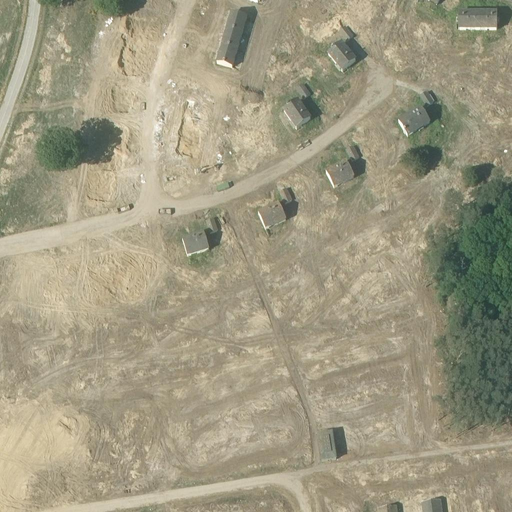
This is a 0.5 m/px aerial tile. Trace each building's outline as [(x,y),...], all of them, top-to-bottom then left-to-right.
[(458,31),(477,31),(477,14),(459,14),(458,31)] [(496,14),(477,14),(477,31),(496,31),(496,14)] [(231,15),(226,32),(241,36),(246,19),(231,15)] [(130,18),(121,64),(138,68),(148,22),(130,18)] [(339,34),(346,44),(352,39),(344,30),(339,34)] [(226,32),(222,48),(236,52),(241,36),(226,32)] [(327,57),(342,74),(355,63),(340,46),(333,53),(332,52),(330,53),(331,54),(327,57)] [(232,69),(236,52),(222,48),(217,65),(232,69)] [(296,91),(303,101),(309,97),(302,87),(296,91)] [(129,110),(130,90),(113,89),(112,109),(129,110)] [(420,98),(426,109),(433,104),(426,94),(420,98)] [(196,147),(203,102),(185,99),(178,144),(196,147)] [(283,113),(296,131),(310,122),(297,103),(289,109),(288,108),(286,110),(286,111),(283,113)] [(398,124),(408,138),(417,132),(419,133),(423,131),(423,128),(429,125),(420,110),(398,124)] [(120,168),(123,128),(106,127),(102,166),(120,168)] [(346,152),(352,163),(358,160),(352,149),(346,152)] [(326,175),(334,190),(353,179),(346,164),(326,175)] [(108,195),(109,175),(90,174),(89,194),(108,195)] [(279,194),(285,206),(291,203),(286,191),(279,194)] [(258,215),(265,231),(286,222),(279,206),(258,215)] [(206,223),(210,235),(217,233),(213,221),(206,223)] [(182,242),(188,258),(209,251),(203,235),(182,242)] [(123,293),(138,258),(120,250),(105,286),(123,293)] [(42,310),(60,276),(43,267),(25,302),(42,310)] [(71,453),(70,421),(46,422),(48,454),(71,453)] [(0,449),(44,448),(43,428),(0,428),(0,500),(12,500),(12,487),(1,488),(0,469),(0,468),(15,468),(14,459),(0,459),(0,449)] [(317,438),(321,464),(327,463),(330,462),(336,461),(332,435),(317,438)] [(442,511),(441,500),(421,503),(422,511),(442,511)]
